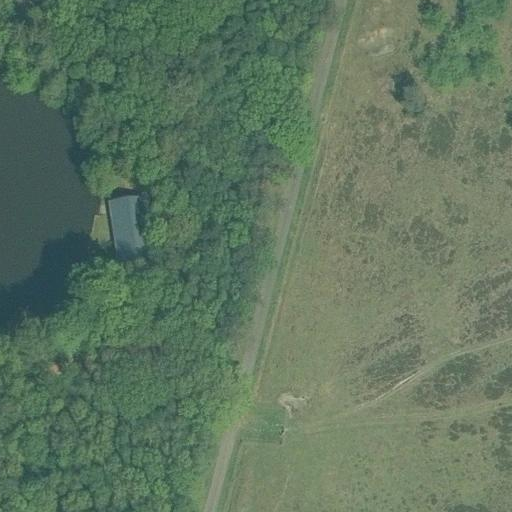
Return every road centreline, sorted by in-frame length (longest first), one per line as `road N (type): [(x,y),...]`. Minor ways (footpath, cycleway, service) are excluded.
road 1 (unclassified): [(210,511),(341,0)]
road 2 (track): [(234,418),(172,368),(137,314),(127,265)]
